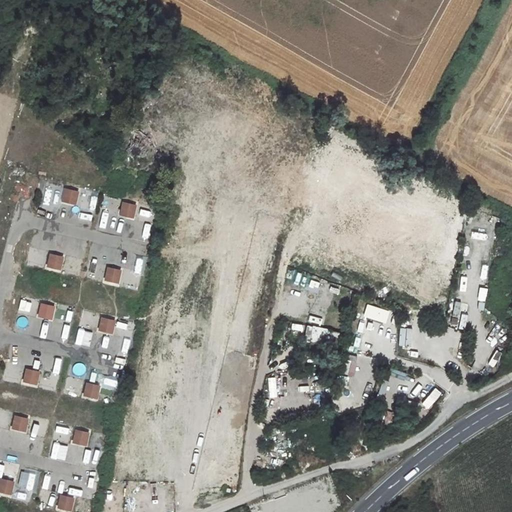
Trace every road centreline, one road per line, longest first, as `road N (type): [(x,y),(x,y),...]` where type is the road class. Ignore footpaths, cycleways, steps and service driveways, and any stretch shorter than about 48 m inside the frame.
road 1 (unclassified): [(213,511),(251,492),(389,451),(511,378)]
road 2 (primary): [(511,401),(444,442),(365,511)]
